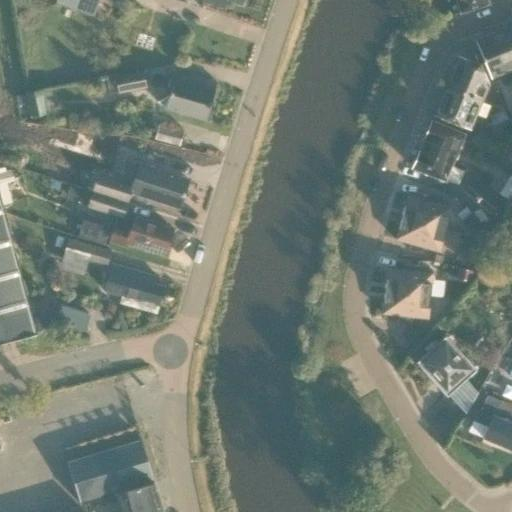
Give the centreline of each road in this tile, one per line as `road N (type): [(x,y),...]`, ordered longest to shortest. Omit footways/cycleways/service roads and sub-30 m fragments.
road 1 (residential): [(483,511),(441,480),(414,443),(351,333),(347,290),(423,63),(438,40),(511,10)]
road 2 (residential): [(176,353),(287,0)]
road 3 (unclassified): [(176,353),(145,349),(0,383)]
road 4 (residential): [(190,511),(172,395),(176,353)]
